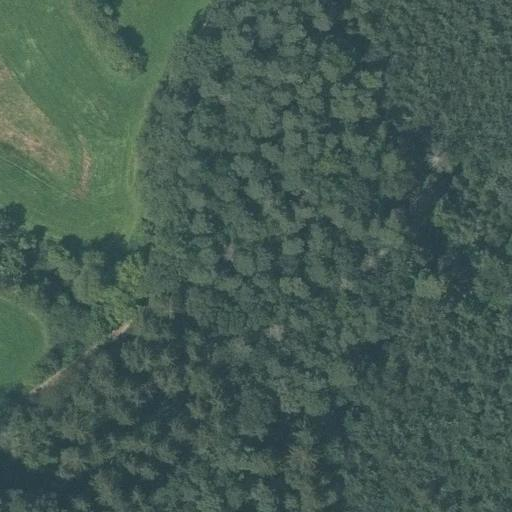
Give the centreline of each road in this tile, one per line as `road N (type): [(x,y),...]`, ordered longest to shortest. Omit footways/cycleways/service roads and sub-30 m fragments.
road 1 (track): [(230,0),(197,47),(164,149),(159,252)]
road 2 (track): [(159,252),(149,292),(127,322),(0,418)]
